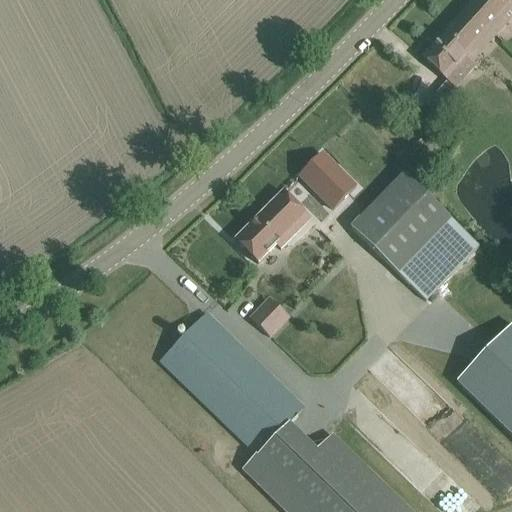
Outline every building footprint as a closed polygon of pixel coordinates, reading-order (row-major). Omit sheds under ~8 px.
[(511,0),(477,0),(423,60),(438,73),(449,83),(465,65),(468,68),(511,18),(511,0)] [(355,189),(321,155),(304,173),(299,178),(333,212),(355,189)] [(404,177),(351,230),(424,303),(477,250),(404,177)] [(312,226),(314,225),(283,194),(235,243),(259,266),(277,248),(280,253),(309,224),(312,226)] [(268,304),(266,302),(250,320),(266,340),(287,319),(269,302),(268,304)] [(161,363),(256,456),(242,471),(284,511),(409,511),(331,437),(315,454),(286,426),(303,409),(207,316),(161,363)] [(511,336),(462,391),(511,437),(511,336)]
